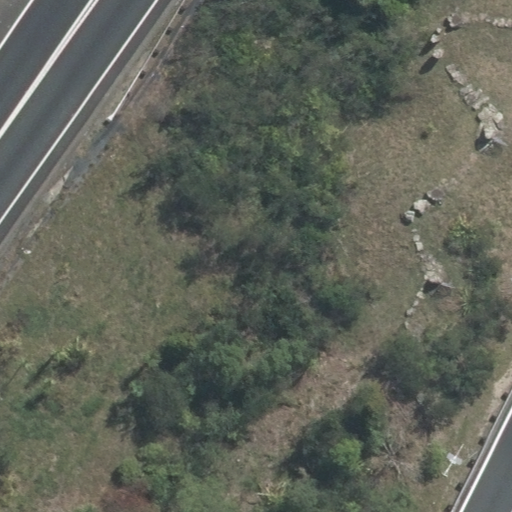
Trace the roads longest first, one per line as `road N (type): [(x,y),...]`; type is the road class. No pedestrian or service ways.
road 1 (motorway): [(0,146),(110,0)]
road 2 (motorway): [(0,121),(79,0)]
